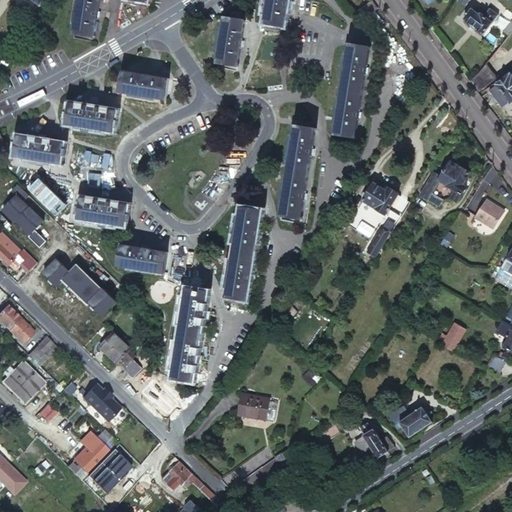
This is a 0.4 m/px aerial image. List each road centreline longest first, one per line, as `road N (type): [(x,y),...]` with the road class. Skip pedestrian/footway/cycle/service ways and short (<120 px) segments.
road 1 (residential): [(0,278),(168,441)]
road 2 (residential): [(168,441),(206,387),(219,303),(186,228)]
road 3 (residential): [(511,392),(325,511)]
road 4 (residential): [(207,100),(152,124),(126,143),(117,163),(172,226),(186,228)]
road 5 (residential): [(186,228),(203,220),(262,138),(266,116),(253,99),(207,100)]
road 6 (tertiary): [(511,165),(390,0)]
road 7 (residential): [(0,109),(161,22)]
